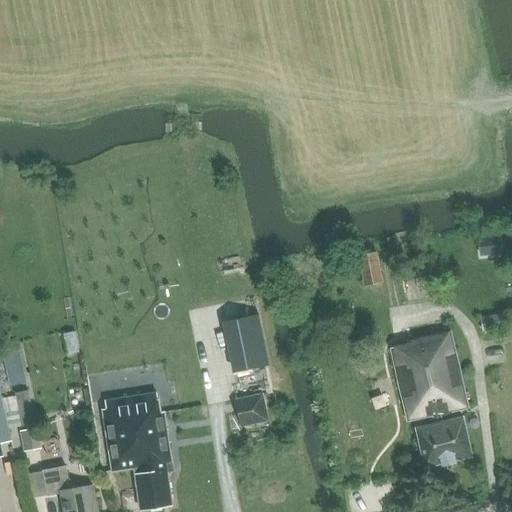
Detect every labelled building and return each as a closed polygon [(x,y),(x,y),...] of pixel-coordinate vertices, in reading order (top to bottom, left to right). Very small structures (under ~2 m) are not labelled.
[(501,236),(490,237),(491,255),(503,254),(501,236)] [(360,256),(359,256),(365,285),(382,282),(376,253),(360,256)] [(481,317),(483,329),(507,325),(505,313),(481,317)] [(265,366),(255,315),(223,321),(234,372),(265,366)] [(408,344),(391,348),(407,421),(433,416),(434,419),(429,420),(430,424),(416,428),(424,467),(472,456),(463,417),(453,419),(452,415),(451,415),(450,412),(468,408),(450,330),(407,340),(408,344)] [(155,380),(128,380),(128,392),(155,393),(155,380)] [(13,392),(20,427),(35,424),(28,390),(13,392)] [(106,409),(103,409),(112,471),(134,468),(140,509),(172,505),(167,471),(173,470),(165,412),(161,412),(158,393),(105,401),(106,409)] [(262,394),(235,400),(241,426),(269,420),(263,394),(262,394)] [(0,455),(2,455),(0,444),(0,443),(10,441),(0,396),(0,455)] [(66,466),(43,471),(48,495),(60,493),(64,511),(98,511),(93,485),(71,490),(66,466)]
